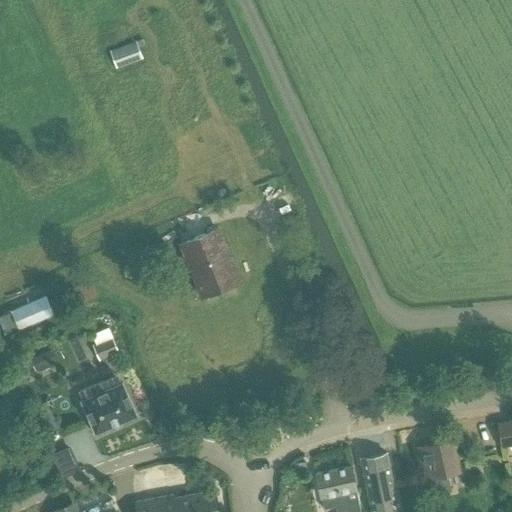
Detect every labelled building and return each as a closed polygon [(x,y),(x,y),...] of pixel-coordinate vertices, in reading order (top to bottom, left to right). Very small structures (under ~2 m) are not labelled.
[(117,67),(140,58),(135,41),(111,50),(117,67)] [(202,296),(240,281),(218,228),(181,244),(202,296)] [(73,287),(79,302),(98,294),(91,280),(73,287)] [(12,311),(0,315),(0,328),(3,336),(19,329),(20,330),(53,315),(45,295),(11,310),(12,311)] [(118,351),(108,328),(93,334),(97,344),(94,345),(100,359),(118,351)] [(48,351),(30,359),(35,370),(36,369),(38,369),(41,371),(49,367),(50,363),(53,362),(48,351)] [(136,413),(122,382),(106,389),(103,381),(80,391),(83,399),(81,400),(94,432),(94,433),(137,414),(136,413)] [(502,446),(511,444),(511,420),(498,423),(502,446)] [(448,473),(459,470),(452,439),(417,447),(420,463),(424,462),(432,496),(452,491),(448,473)] [(372,511),(398,511),(386,453),(361,458),(372,511)] [(337,511),(361,511),(352,465),(316,473),(321,497),(322,497),(324,509),(336,506),(337,511)] [(219,511),(215,490),(175,497),(175,494),(135,502),(137,511),(219,511)]
